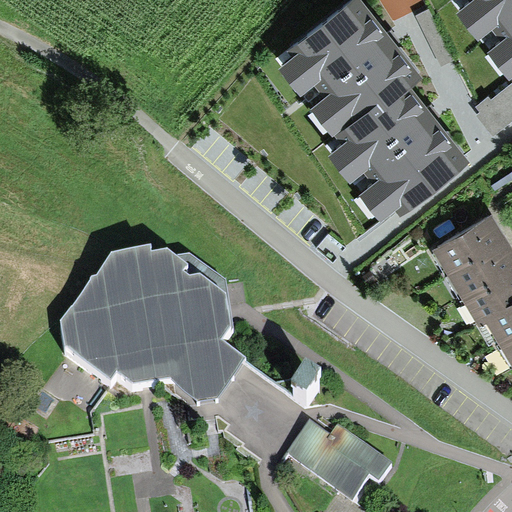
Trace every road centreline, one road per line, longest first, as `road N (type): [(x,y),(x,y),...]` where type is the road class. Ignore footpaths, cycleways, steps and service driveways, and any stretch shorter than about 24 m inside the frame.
road 1 (residential): [(511,413),(329,281),(169,147)]
road 2 (track): [(169,147),(125,102),(0,23)]
